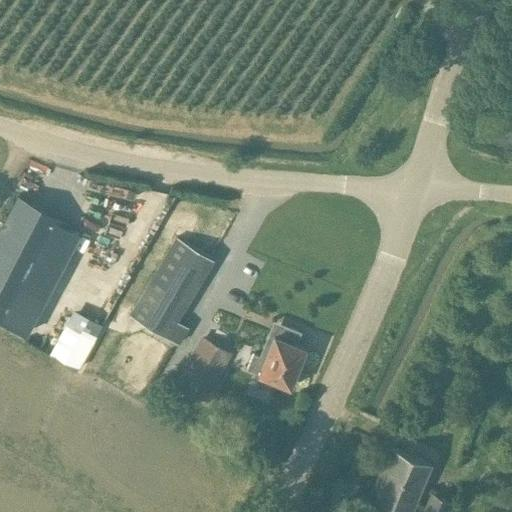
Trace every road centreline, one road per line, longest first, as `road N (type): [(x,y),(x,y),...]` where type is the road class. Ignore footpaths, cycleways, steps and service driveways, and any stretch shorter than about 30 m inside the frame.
road 1 (unclassified): [(419,189),(227,179),(57,148),(0,128)]
road 2 (tertiary): [(277,511),(419,189)]
road 3 (tertiary): [(419,189),(481,0)]
